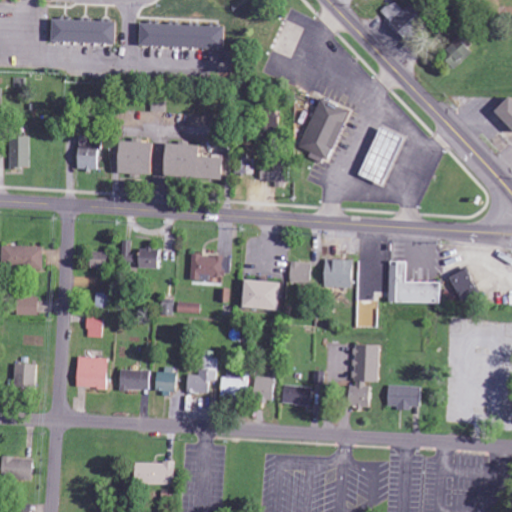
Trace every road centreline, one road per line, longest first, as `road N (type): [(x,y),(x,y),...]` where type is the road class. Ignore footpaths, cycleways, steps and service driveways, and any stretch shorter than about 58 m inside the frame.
road 1 (tertiary): [(0,201),(511,234)]
road 2 (residential): [(511,447),(0,417)]
road 3 (residential): [(52,511),(71,206)]
road 4 (tertiary): [(511,194),(328,0)]
